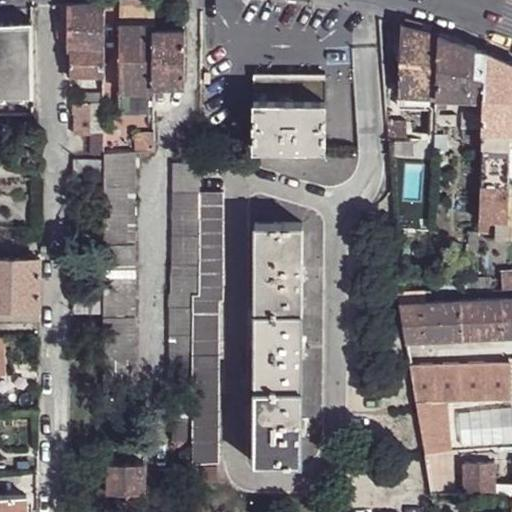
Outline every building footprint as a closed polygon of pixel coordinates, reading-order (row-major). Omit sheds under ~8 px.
[(116,3),(115,114),(150,115),(151,92),(150,86),(151,32),(150,26),(149,26),(149,10),(140,11),(140,1),(116,3)] [(68,75),(102,76),(102,8),(102,4),(67,6),(68,75)] [(0,98),(33,97),(30,22),(0,23),(0,98)] [(439,32),(401,22),(398,94),(437,95),(439,32)] [(183,30),(151,32),(150,86),(181,87),(183,30)] [(486,50),(439,32),(437,95),(447,95),(483,95),(486,50)] [(511,61),(486,50),(483,95),(483,116),(483,126),(483,129),(511,129),(511,61)] [(253,80),(253,103),(325,103),(326,81),(253,80)] [(398,94),(399,101),(398,104),(401,107),(437,108),(437,106),(437,95),(398,94)] [(447,95),(437,95),(437,106),(447,106),(447,95)] [(33,97),(0,98),(0,116),(34,117),(33,97)] [(325,151),(325,103),(253,103),(253,150),(325,151)] [(72,104),(72,136),(90,136),(89,105),(72,104)] [(103,105),(89,105),(90,136),(90,157),(103,158),(103,155),(103,129),(103,105)] [(401,110),(388,110),(390,139),(391,138),(408,138),(407,120),(401,120),(401,110)] [(483,126),(483,116),(473,116),(474,112),(463,112),(462,125),(483,126)] [(457,125),(458,115),(436,115),(436,118),(436,125),(457,125)] [(103,155),(119,155),(118,129),(103,129),(103,155)] [(511,129),(483,129),(480,230),(497,230),(498,230),(499,221),(507,222),(509,179),(510,141),(511,129)] [(133,155),(148,153),(149,130),(131,130),(132,154),(133,155)] [(183,135),(182,164),(199,165),(199,135),(183,135)] [(133,173),(133,155),(103,155),(103,158),(103,161),(103,174),(133,173)] [(72,162),(72,176),(102,176),(103,174),(103,161),(72,162)] [(172,195),(200,196),(199,192),(199,165),(182,164),(173,164),(172,195)] [(102,318),(132,319),(133,173),(103,174),(102,176),(102,258),(102,298),(102,315),(102,318)] [(224,192),(199,192),(200,196),(199,297),(192,297),(190,395),(190,398),(216,398),(219,303),(224,303),(224,192)] [(192,297),(199,297),(200,196),(172,195),(173,296),(192,297)] [(498,230),(497,230),(497,236),(507,236),(507,226),(507,222),(499,221),(498,230)] [(255,225),(254,464),(301,465),(302,446),(297,446),(297,438),(301,438),(302,420),(296,420),(296,360),(302,360),(302,342),(296,343),(297,283),(303,283),(303,265),(297,265),(297,243),(303,243),(304,225),(255,225)] [(102,258),(93,258),(92,297),(102,298),(102,258)] [(0,259),(0,307),(35,309),(38,261),(0,259)] [(432,292),(446,291),(446,278),(432,279),(431,289),(432,292)] [(478,289),(491,288),(490,278),(478,279),(478,289)] [(511,295),(400,302),(406,340),(511,334),(511,295)] [(171,395),(190,395),(192,297),(173,296),(170,296),(171,395)] [(102,315),(102,298),(92,297),(93,298),(72,298),(72,315),(102,315)] [(0,321),(35,323),(35,309),(0,307),(0,321)] [(103,390),(132,391),(132,319),(102,318),(104,344),(104,358),(103,390)] [(104,358),(104,344),(100,344),(100,348),(82,349),(82,357),(104,358)] [(409,366),(425,451),(449,447),(444,399),(506,394),(504,363),(409,366)] [(216,398),(190,398),(190,424),(190,461),(216,460),(216,398)] [(190,401),(163,401),(163,424),(175,424),(189,424),(190,424),(190,401)] [(189,451),(189,424),(175,424),(175,450),(189,451)] [(110,464),(110,493),(133,493),(146,492),(145,462),(115,463),(110,464)] [(465,462),(465,493),(494,493),(494,462),(465,462)] [(78,502),(69,502),(68,511),(96,511),(96,485),(78,485),(78,502)] [(133,493),(132,508),(146,508),(146,492),(133,493)] [(0,511),(29,511),(29,496),(0,496),(0,511)]
